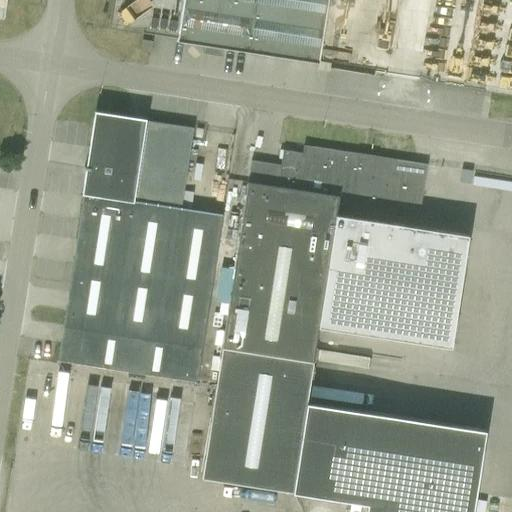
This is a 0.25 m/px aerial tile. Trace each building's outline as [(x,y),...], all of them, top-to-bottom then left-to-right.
[(182,0),(177,41),(319,59),(326,0),(182,0)] [(142,40),(141,51),(151,52),(153,42),(142,40)] [(58,361),(197,381),(222,214),(180,209),(190,148),(193,128),(96,113),(58,361)] [(472,511),(485,430),(306,402),(313,362),(318,326),(450,347),(468,235),(336,214),(338,198),(352,200),(350,211),(388,217),(390,206),(420,210),(427,164),(411,161),(405,161),(365,155),(360,154),(314,147),(313,148),(312,155),(283,150),(280,166),(251,161),(248,183),(244,202),(221,350),(201,478),(292,492),(366,504),(365,511),(472,511)] [(461,169),(459,181),(470,182),(471,171),(461,169)]
